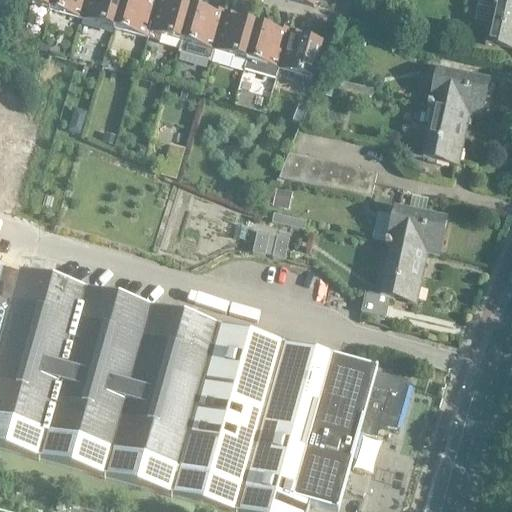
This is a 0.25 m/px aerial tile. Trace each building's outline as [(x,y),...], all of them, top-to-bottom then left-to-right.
[(16,0),(15,3),(49,12),(52,0),(16,0)] [(52,0),(49,12),(81,21),(87,0),(52,0)] [(87,0),(81,21),(114,31),(122,0),(87,0)] [(139,0),(122,0),(114,31),(147,40),(157,1),(152,0),(143,0),(143,1),(139,0)] [(157,1),(147,40),(159,43),(161,38),(181,44),(191,8),(172,3),(172,0),(157,0),(157,1)] [(289,0),(289,1),(313,8),(315,0),(289,0)] [(511,0),(495,0),(485,46),(511,51),(511,0)] [(181,44),(178,54),(210,64),(214,53),(224,14),(211,10),(210,14),(191,8),(181,44)] [(224,14),(214,53),(246,62),(256,27),(237,21),(238,18),(224,14)] [(361,28),(377,35),(380,26),(364,20),(361,28)] [(246,62),(243,72),(276,81),(278,71),(289,33),(276,29),(275,32),(256,27),(246,62)] [(289,33),(278,71),(312,80),(322,46),(302,40),(303,36),(289,33)] [(428,104),(428,106),(471,116),(481,118),(489,83),(437,72),(430,105),(428,104)] [(357,88),(341,84),(339,93),(355,96),(357,88)] [(373,91),(357,88),(355,96),(371,99),(373,91)] [(308,110),(298,106),(292,123),(302,127),(308,110)] [(417,137),(413,158),(459,168),(471,116),(428,106),(427,108),(432,109),(431,116),(426,139),(417,137)] [(68,134),(81,138),(89,114),(75,110),(68,134)] [(102,144),(116,149),(118,140),(105,135),(102,144)] [(136,156),(145,159),(148,150),(138,147),(136,156)] [(163,177),(176,181),(185,152),(172,148),(163,177)] [(305,160),(289,156),(280,180),(300,185),(305,160)] [(305,160),(300,185),(317,188),(323,163),(305,160)] [(323,163),(317,188),(335,192),(340,167),(323,163)] [(340,167),(335,192),(352,196),(357,171),(340,167)] [(357,171),(352,196),(371,200),(376,175),(357,171)] [(292,195),(276,192),(272,210),(288,213),(292,195)] [(384,244),(438,256),(445,220),(394,209),(387,243),(384,243),(384,244)] [(289,220),(273,217),(271,225),(287,228),(289,220)] [(289,220),(287,228),(304,232),(306,224),(289,220)] [(256,234),(252,255),(264,258),(264,257),(265,257),(272,258),(272,260),(283,262),(288,241),(277,238),(277,239),(269,238),(269,236),(256,234)] [(365,293),(360,316),(386,321),(390,300),(417,305),(428,254),(412,250),(403,249),(384,244),(384,246),(389,247),(379,296),(365,293)] [(0,452),(222,511),(307,511),(309,505),(310,505),(334,511),(336,511),(358,434),(374,438),(377,425),(394,430),(407,385),(375,375),(375,372),(0,267),(0,452)]
